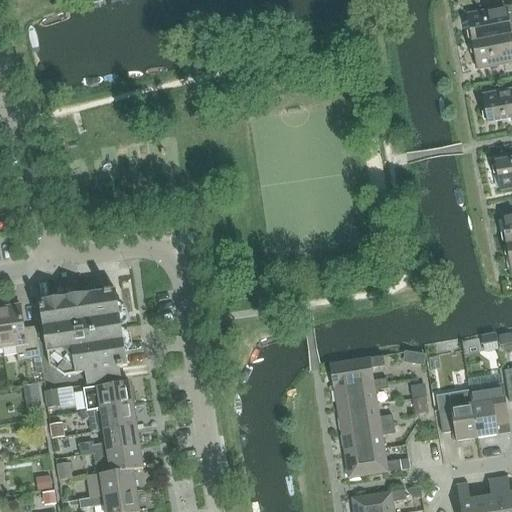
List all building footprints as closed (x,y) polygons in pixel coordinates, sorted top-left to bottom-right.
[(511,7),(467,16),(472,43),(511,35),(511,7)] [(511,40),(511,36),(472,44),(477,71),(511,64),(511,40)] [(511,90),(482,97),(487,125),(511,120),(511,90)] [(54,148),(64,146),(62,136),(52,138),(54,148)] [(500,192),(511,189),(511,160),(495,164),(500,192)] [(506,246),(511,244),(511,216),(501,218),(506,246)] [(45,340),(119,328),(117,318),(119,318),(115,291),(76,298),(76,301),(66,303),(66,299),(39,303),(45,340)] [(0,309),(0,334),(2,350),(16,347),(18,362),(40,359),(36,328),(24,330),(20,306),(0,309)] [(121,328),(119,328),(45,340),(49,367),(64,377),(85,374),(87,387),(121,381),(119,369),(127,368),(121,328)] [(491,335),(481,337),(484,352),(498,349),(495,336),(492,337),(491,335)] [(511,342),(511,335),(498,337),(500,346),(511,343),(511,342)] [(415,354),(413,365),(424,366),(425,356),(415,354)] [(374,383),(373,383),(371,370),(385,368),(383,358),(330,366),(334,389),(374,383)] [(338,412),(377,406),(375,393),(388,390),(387,380),(373,383),(374,383),(334,389),(338,412)] [(88,413),(133,406),(130,384),(85,391),(88,413)] [(426,387),(412,389),(414,401),(427,399),(426,387)] [(58,391),(46,393),(48,409),(60,407),(58,391)] [(503,391),(481,395),(471,397),(473,406),(472,406),(477,440),(498,436),(496,427),(508,425),(503,391)] [(427,399),(414,401),(416,416),(430,414),(427,399)] [(104,432),(136,427),(133,406),(88,413),(80,414),(81,423),(89,422),(91,434),(104,432)] [(341,434),(394,426),(392,417),(379,419),(377,406),(338,412),(341,434)] [(456,443),(477,440),(472,406),(438,412),(442,435),(454,433),(456,443)] [(43,420),(34,422),(36,439),(46,437),(43,420)] [(62,425),(50,427),(52,440),(64,438),(62,425)] [(345,457),(384,451),(382,438),(395,435),(394,426),(341,434),(345,457)] [(95,455),(140,448),(136,427),(104,432),(106,445),(94,447),(93,443),(79,446),(81,458),(94,456),(95,455)] [(133,471),(133,472),(143,470),(140,448),(95,455),(94,456),(96,465),(108,462),(110,474),(133,471)] [(384,451),(345,457),(348,480),(401,472),(399,462),(386,464),(384,451)] [(408,461),(399,462),(401,472),(405,471),(410,471),(409,464),(408,461)] [(69,464),(56,466),(59,482),(71,480),(69,464)] [(136,493),(133,472),(133,471),(110,474),(88,478),(90,491),(91,500),(136,493)] [(50,477),(37,479),(39,491),(52,489),(50,477)] [(503,511),(511,511),(511,494),(510,495),(508,479),(498,481),(503,511)] [(482,511),(503,511),(498,481),(488,482),(491,498),(480,500),(482,511)] [(482,511),(480,500),(470,501),(467,486),(457,487),(460,511),(482,511)] [(419,490),(408,491),(408,496),(415,500),(421,499),(419,490)] [(353,511),(393,511),(393,504),(406,502),(404,492),(352,500),(353,511)] [(54,493),(43,495),(45,507),(56,505),(54,493)] [(139,511),(136,493),(91,500),(91,501),(79,503),(81,510),(92,509),(105,507),(105,511),(139,511)]
